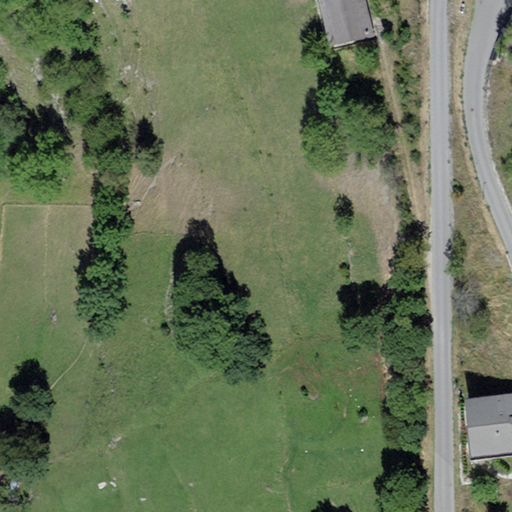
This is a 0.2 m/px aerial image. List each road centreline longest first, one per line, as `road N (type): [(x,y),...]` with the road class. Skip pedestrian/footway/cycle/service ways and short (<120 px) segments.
road 1 (residential): [(445,511),(434,320),(440,0)]
road 2 (residential): [(511,238),(474,132),(474,74),(494,0)]
